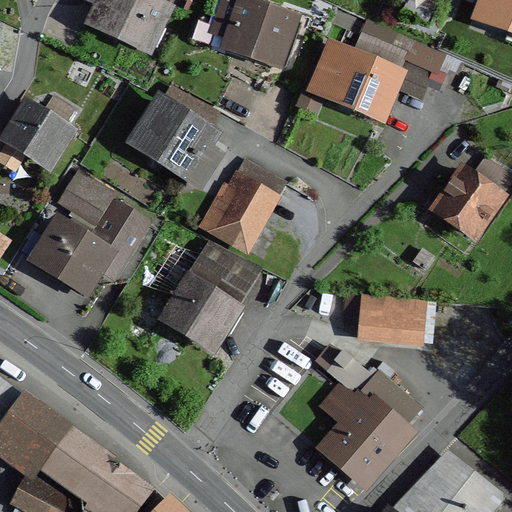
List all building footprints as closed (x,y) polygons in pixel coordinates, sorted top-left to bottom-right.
[(105,0),(107,1),(97,22),(146,45),(167,1),(165,0),(105,0)] [(231,53),(233,46),(285,64),(299,24),(249,7),(251,0),(226,0),(211,46),(231,53)] [(511,0),(486,0),(481,16),(511,27),(511,0)] [(423,41),(414,57),(443,72),(451,56),(423,41)] [(390,97),(396,83),(421,93),(429,75),(397,61),(399,57),(366,42),(358,61),(331,49),(316,87),(376,112),(383,95),(390,97)] [(203,65),(188,92),(213,105),(228,78),(203,65)] [(167,98),(212,123),(218,113),(173,88),(167,98)] [(5,137),(52,167),(73,134),(65,128),(76,111),(55,98),(44,115),(21,101),(1,132),(6,135),(5,137)] [(200,180),(216,155),(204,147),(210,136),(162,105),(139,141),(200,180)] [(436,210),(475,237),(511,182),(511,176),(486,158),(472,178),(462,171),(436,210)] [(218,199),(203,226),(241,248),(280,180),(246,161),(223,202),(218,199)] [(63,202),(94,221),(111,193),(80,174),(63,202)] [(100,271),(112,279),(147,224),(115,204),(95,237),(72,223),(69,229),(59,222),(35,261),(86,292),(100,271)] [(167,316),(208,342),(257,266),(213,243),(167,316)] [(433,258),(423,251),(416,261),(427,268),(433,258)] [(363,323),(361,338),(419,344),(423,300),(348,293),(345,322),(363,323)] [(351,429),(331,452),(360,478),(420,409),(373,369),(368,374),(343,352),(327,371),(342,384),(324,406),(351,429)] [(132,511),(150,487),(0,377),(0,452),(34,477),(13,506),(24,511),(132,511)] [(410,511),(489,511),(498,502),(449,463),(410,511)]
